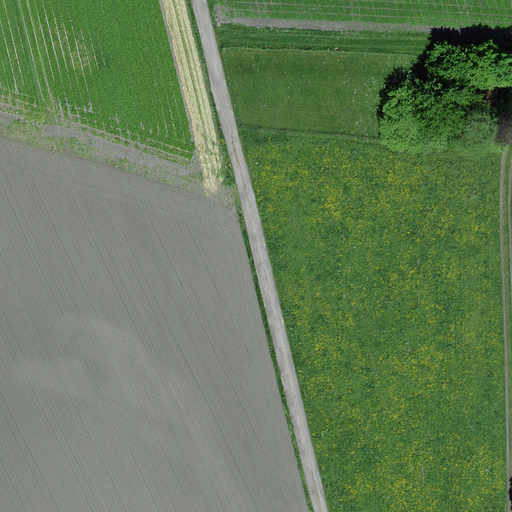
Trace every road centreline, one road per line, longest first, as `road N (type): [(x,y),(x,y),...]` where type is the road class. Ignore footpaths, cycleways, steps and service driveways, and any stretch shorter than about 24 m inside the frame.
road 1 (track): [(205,0),(334,511)]
road 2 (track): [(511,390),(504,160),(511,139)]
